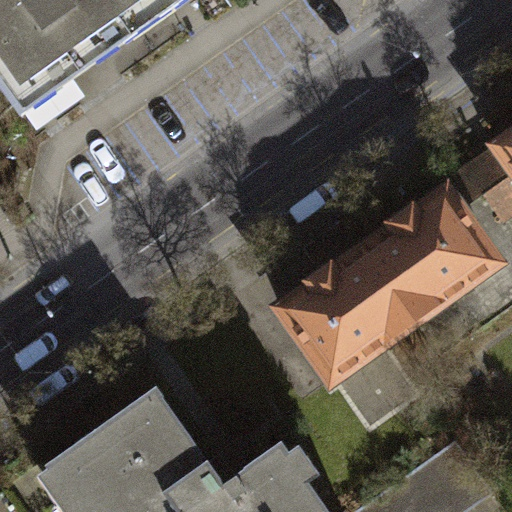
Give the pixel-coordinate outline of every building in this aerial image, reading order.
[(0,0),(0,92),(28,132),(144,51),(108,0),(0,0)] [(108,0),(144,51),(216,0),(108,0)] [(511,192),(511,117),(476,144),(511,192)] [(405,323),(491,260),(435,184),(349,247),(405,323)] [(317,388),(405,323),(349,247),(261,312),(317,388)] [(331,511),(285,446),(226,488),(158,392),(49,469),(79,511),(331,511)] [(458,441),(359,511),(469,511),(495,493),(458,441)]
